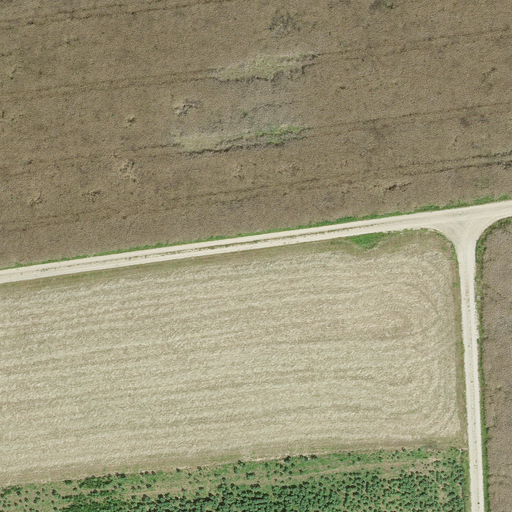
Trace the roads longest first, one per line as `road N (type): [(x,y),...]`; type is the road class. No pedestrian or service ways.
road 1 (track): [(0,278),(460,219),(511,205)]
road 2 (track): [(460,219),(474,511)]
